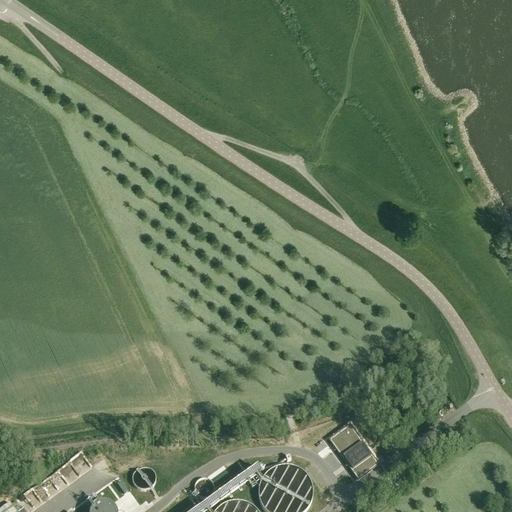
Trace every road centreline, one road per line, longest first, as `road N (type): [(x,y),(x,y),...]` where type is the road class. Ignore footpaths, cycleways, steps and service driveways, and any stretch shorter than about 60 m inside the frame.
road 1 (tertiary): [(5,0),(405,266),(434,292),(511,414)]
road 2 (track): [(355,233),(295,165),(198,133)]
